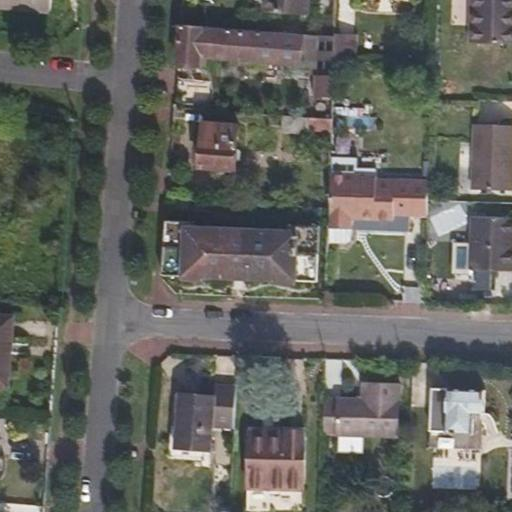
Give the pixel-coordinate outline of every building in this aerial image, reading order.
[(0,0),(0,6),(51,10),(51,0),(0,0)] [(307,0),(267,0),(267,11),(306,15),(307,0)] [(511,0),(474,0),(473,41),(511,42),(511,0)] [(306,36),(180,25),(178,65),(199,65),(201,55),(303,64),(306,36)] [(355,37),(334,35),(334,38),(333,68),(354,68),(355,37)] [(334,38),(306,36),(303,64),(303,66),(333,68),(334,38)] [(316,97),(332,98),(333,76),(317,76),(316,97)] [(478,119),(495,119),(495,103),(478,102),(478,119)] [(332,118),(283,115),(282,132),(309,133),(311,129),(332,130),(332,118)] [(238,124),(204,122),(200,166),(234,169),(238,124)] [(511,126),(476,126),(474,188),(511,188),(511,126)] [(330,175),(329,209),(329,243),(349,244),(352,239),(353,220),(397,221),(397,216),(429,217),(430,184),(378,182),(378,177),(330,175)] [(511,217),(475,215),(474,268),(511,270),(511,217)] [(195,219),(166,219),(161,276),(318,283),(321,225),(290,224),(290,231),(196,228),(195,219)] [(13,317),(0,315),(0,387),(6,388),(13,317)] [(364,402),(324,400),(323,435),(397,438),(400,385),(364,384),(364,402)] [(446,389),(432,388),(430,431),(445,430),(445,434),(474,435),(474,415),(484,416),(484,392),(446,391),(446,389)] [(179,395),(176,460),(209,462),(213,396),(179,395)] [(247,437),(246,486),(262,486),(302,487),(304,431),(286,430),(286,438),(247,437)] [(334,511),(335,501),(324,501),(324,511),(334,511)]
